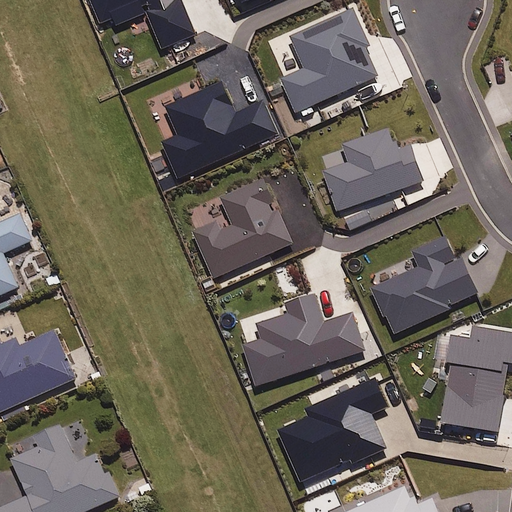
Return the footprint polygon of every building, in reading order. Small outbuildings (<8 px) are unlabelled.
[(94,0),(101,17),(112,13),(116,22),(144,10),(160,49),(196,34),(182,0),(94,0)] [(370,49),(355,13),(292,39),(306,71),(284,81),(297,114),(379,79),(367,51),(370,49)] [(236,113),(221,81),(165,106),(178,133),(160,142),(177,179),(276,133),(262,101),(236,113)] [(399,152),(392,130),(345,146),(352,165),(325,174),(338,213),(425,184),(412,147),(399,152)] [(266,196),(260,182),(223,199),(236,228),(224,233),(210,227),(195,234),(215,280),(294,246),(271,194),(266,196)] [(0,225),(0,298),(20,290),(5,255),(33,243),(22,216),(0,225)] [(459,266),(446,238),(414,253),(421,269),(374,291),(396,337),(480,298),(464,264),(459,266)] [(325,325),(316,297),(288,306),(291,316),(259,326),(263,341),(245,347),(259,388),(366,353),(353,315),(325,325)] [(511,335),(475,331),(474,342),(455,340),(446,428),(502,434),(509,365),(511,365),(511,335)] [(2,346),(0,341),(0,415),(77,381),(56,333),(20,349),(16,340),(2,346)] [(308,418),(281,430),(300,475),(350,454),(352,461),(383,448),(368,412),(385,405),(374,379),(304,409),(308,418)] [(84,462),(67,424),(9,450),(30,498),(2,510),(2,511),(91,511),(121,499),(110,474),(106,476),(97,457),(84,462)] [(418,507),(410,488),(355,511),(439,511),(434,500),(418,507)]
